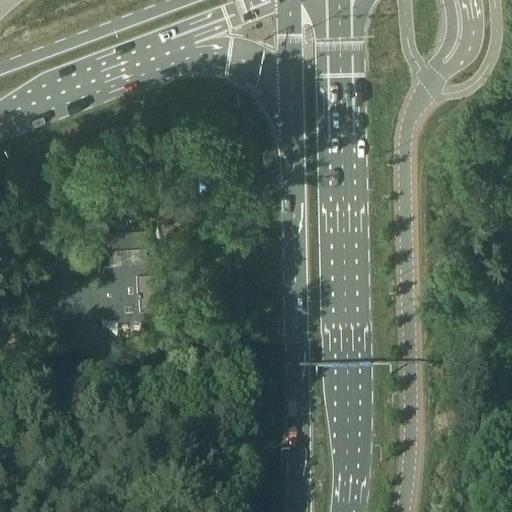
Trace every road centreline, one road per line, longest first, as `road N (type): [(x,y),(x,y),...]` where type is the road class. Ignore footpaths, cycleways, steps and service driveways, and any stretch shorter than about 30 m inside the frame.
road 1 (unclassified): [(456,0),(456,44),(413,108),(404,149),(410,415),(399,511)]
road 2 (primary): [(341,511),(339,0)]
road 3 (primary): [(292,103),(295,511)]
road 4 (tertiary): [(184,0),(0,68)]
road 5 (primary): [(0,110),(174,44)]
road 6 (primary): [(174,44),(245,62),(292,103)]
road 7 (primary): [(174,44),(289,0)]
